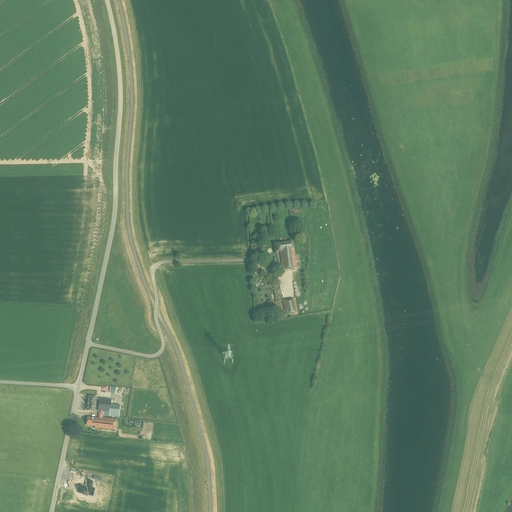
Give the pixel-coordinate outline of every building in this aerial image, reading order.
[(280,251),(282,270),(296,268),(293,242),(277,244),(278,251),(280,251)] [(283,301),(283,302),(286,315),(298,313),(295,299),(283,301)] [(98,411),(99,399),(92,398),(93,397),(85,396),(85,402),(84,402),(84,405),(85,405),(84,410),(94,412),(94,411),(98,411)] [(99,399),(98,411),(98,412),(99,412),(98,419),(87,417),(86,425),(95,426),(95,427),(114,430),(115,419),(102,418),(103,413),(109,413),(110,405),(111,401),(111,399),(100,398),(99,399)] [(119,423),(119,434),(146,436),(146,425),(119,423)] [(94,489),(91,488),(93,483),(86,481),(85,487),(80,486),(79,494),(83,495),(83,496),(87,497),(88,496),(92,497),(94,489)]
